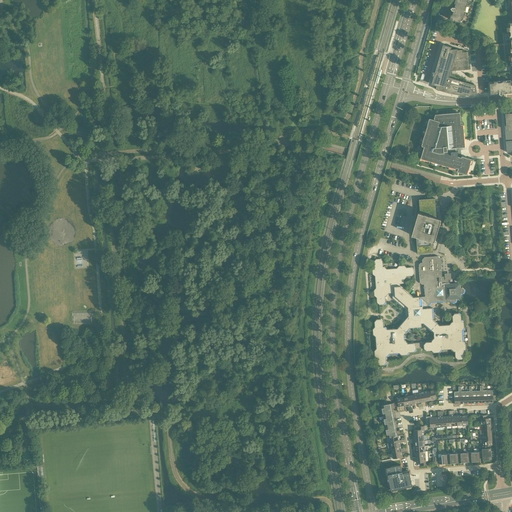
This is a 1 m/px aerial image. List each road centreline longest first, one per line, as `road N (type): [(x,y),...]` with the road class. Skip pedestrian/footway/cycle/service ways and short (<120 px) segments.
road 1 (secondary): [(386,84),(333,303),(332,368),(355,511)]
road 2 (secondary): [(373,511),(352,394),(349,305),(403,89)]
road 3 (residential): [(411,458),(404,415),(496,407)]
